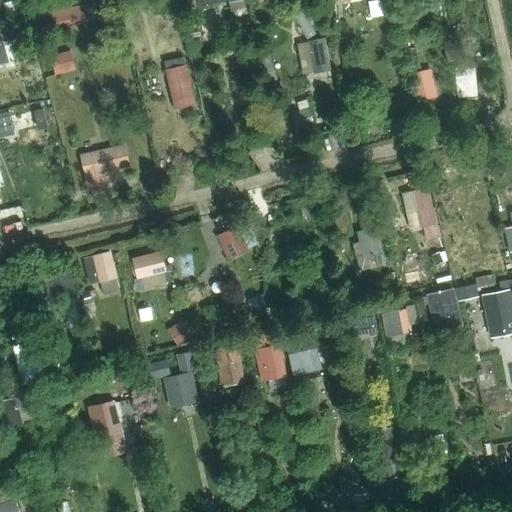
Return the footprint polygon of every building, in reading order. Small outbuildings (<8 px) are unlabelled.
[(94,1),(52,11),(56,28),(98,20),(94,1)] [(327,37),(311,40),(317,72),(333,69),(327,37)] [(0,58),(9,56),(5,39),(0,39),(0,58)] [(416,47),(406,49),(411,75),(417,101),(436,97),(430,69),(421,71),(416,47)] [(71,52),(51,57),(56,75),(76,70),(71,52)] [(184,57),(165,62),(167,70),(185,65),(184,57)] [(175,110),(196,104),(186,65),(185,65),(167,70),(165,70),(164,70),(174,110),(175,110)] [(49,128),(45,108),(34,110),(38,130),(49,128)] [(310,109),(292,114),(297,130),(314,125),(310,109)] [(127,144),(81,154),(89,187),(90,187),(111,182),(109,172),(132,166),(127,144)] [(429,187),(404,193),(409,214),(418,212),(419,212),(427,241),(442,237),(438,223),(429,187)] [(239,226),(219,236),(230,259),(250,249),(239,226)] [(359,231),(361,242),(354,244),(360,269),(388,262),(385,251),(380,226),(378,227),(359,231)] [(305,247),(302,237),(300,227),(278,232),(280,242),(282,252),(305,247)] [(511,227),(503,230),(508,252),(511,250),(511,227)] [(92,284),(101,282),(104,295),(121,290),(117,277),(119,277),(120,277),(113,250),(85,258),(92,284)] [(138,280),(142,278),(144,288),(145,288),(175,281),(171,265),(166,267),(165,267),(161,251),(133,258),(132,258),(137,280),(138,280)] [(439,252),(432,255),(436,265),(447,260),(445,251),(439,252)] [(73,269),(44,275),(50,301),(79,294),(73,269)] [(499,271),(481,275),(485,290),(503,285),(499,271)] [(476,284),(454,289),(457,302),(478,297),(476,284)] [(453,289),(428,295),(437,329),(461,323),(453,289)] [(511,304),(509,289),(479,295),(484,321),(496,319),(499,336),(511,333),(511,304)] [(92,301),(90,293),(82,295),(84,303),(92,301)] [(423,303),(414,305),(417,318),(425,316),(423,303)] [(410,307),(379,314),(384,337),(415,331),(410,307)] [(373,314),(350,318),(354,335),(377,331),(373,314)] [(181,321),(168,330),(178,345),(191,335),(181,321)] [(274,331),(256,335),(259,349),(256,350),(263,382),(269,381),(288,377),(289,376),(282,344),(280,345),(277,345),(274,331)] [(240,350),(245,349),(244,342),(215,347),(214,348),(220,387),(229,385),(244,382),(239,350),(240,350)] [(294,373),(322,366),(318,345),(312,346),(311,346),(310,343),(289,348),(288,348),(293,373),(294,373)] [(177,354),(182,372),(196,369),(192,350),(177,354)] [(167,357),(144,363),(148,379),(171,373),(167,357)] [(193,371),(165,378),(172,409),(201,402),(193,371)] [(114,392),(87,399),(103,459),(130,452),(114,392)] [(22,413),(41,408),(37,393),(0,401),(0,413),(4,430),(5,430),(24,426),(21,413),(22,413)] [(390,427),(375,430),(382,467),(397,464),(390,427)] [(0,511),(19,511),(15,499),(0,503),(0,511)]
